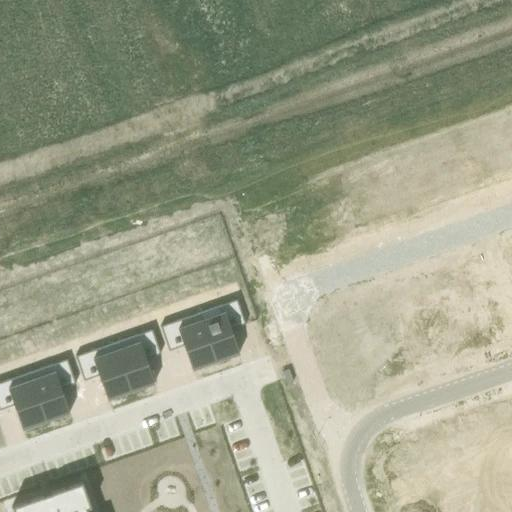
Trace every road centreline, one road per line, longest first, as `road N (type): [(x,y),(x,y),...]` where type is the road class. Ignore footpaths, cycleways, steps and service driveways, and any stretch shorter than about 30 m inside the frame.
road 1 (residential): [(511,215),(272,299),(323,432),(344,446)]
road 2 (residential): [(0,468),(243,382)]
road 3 (residential): [(511,364),(367,413),(344,446)]
road 4 (residential): [(289,511),(243,382)]
